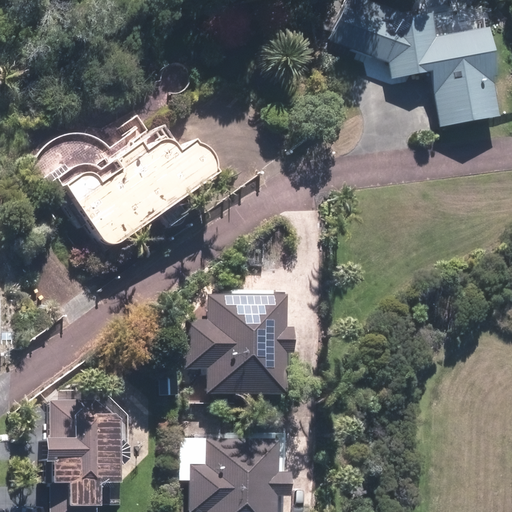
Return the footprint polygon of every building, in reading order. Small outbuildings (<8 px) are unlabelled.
[(477,0),(418,0),(421,19),(359,0),(347,0),(329,47),(358,52),(366,75),(386,81),(430,73),(440,126),(499,116),(477,0)] [(170,144),(159,143),(143,153),(139,146),(112,164),(117,171),(96,184),(88,173),(61,191),(102,253),(214,179),(214,177),(214,176),(214,175),(215,173),(214,172),(214,171),(214,170),(214,168),(214,167),(213,166),(213,164),(213,163),(212,162),(212,161),(211,160),(210,159),(210,157),(209,156),(208,155),(207,154),(207,153),(206,152),(205,151),(204,151),(203,150),(202,149),(201,148),(200,148),(198,147),(197,146),(196,146),(195,145),(194,145),(192,145),(191,144),(176,154),(170,144)] [(205,394),(280,397),(282,354),(290,354),(291,330),(283,330),(284,296),(209,294),(208,321),(185,320),(184,371),(206,372),(205,394)] [(116,419),(95,401),(49,400),(46,511),(99,511),(100,486),(115,487),(116,419)] [(274,511),(274,495),(289,495),(289,473),(275,473),(275,440),(204,439),(203,465),(189,465),(188,511),(274,511)]
